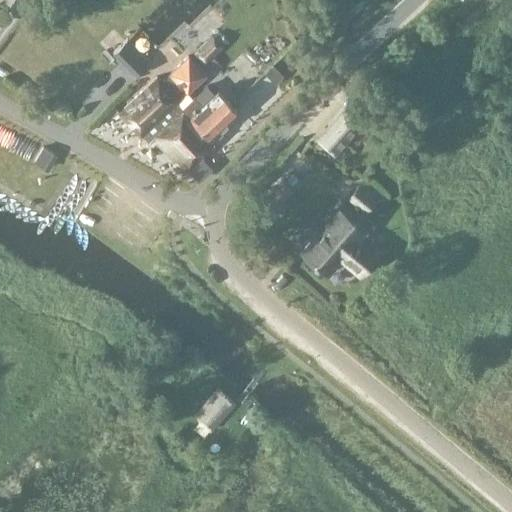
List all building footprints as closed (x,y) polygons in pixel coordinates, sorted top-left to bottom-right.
[(73,26),(84,17),(74,5),(63,14),(73,26)] [(223,46),(211,34),(192,53),(205,65),(223,46)] [(266,34),(245,51),(255,63),(275,46),(266,34)] [(126,39),(111,53),(134,76),(148,61),(126,39)] [(217,62),(229,84),(251,72),(239,50),(217,62)] [(156,76),(144,88),(117,113),(138,135),(139,134),(144,139),(146,142),(151,138),(182,171),(212,143),(209,140),(212,137),(216,138),(221,134),(220,130),(237,114),(217,91),(214,94),(205,85),(179,109),(173,102),(177,99),(184,92),(185,93),(206,74),(187,53),(166,73),(167,74),(160,81),(156,76)] [(256,104),(275,88),(259,69),(231,92),(241,104),(250,97),(256,104)] [(336,151),(349,137),(356,145),(371,130),(348,109),(321,138),(336,151)] [(375,120),(385,131),(393,124),(384,112),(375,120)] [(101,137),(103,125),(89,122),(87,134),(101,137)] [(4,177),(26,189),(35,172),(13,161),(4,177)] [(49,170),(39,183),(51,193),(61,179),(49,170)] [(363,214),(376,200),(379,203),(387,192),(366,174),(358,185),(345,199),(363,214)] [(268,185),(275,196),(290,186),(283,175),(268,185)] [(301,250),(326,272),(340,257),(347,264),(345,266),(357,277),(379,254),(366,243),(364,245),(357,238),(363,231),(339,209),(301,250)] [(158,269),(161,257),(145,254),(142,265),(158,269)] [(194,418),(209,431),(232,404),(218,391),(194,418)]
